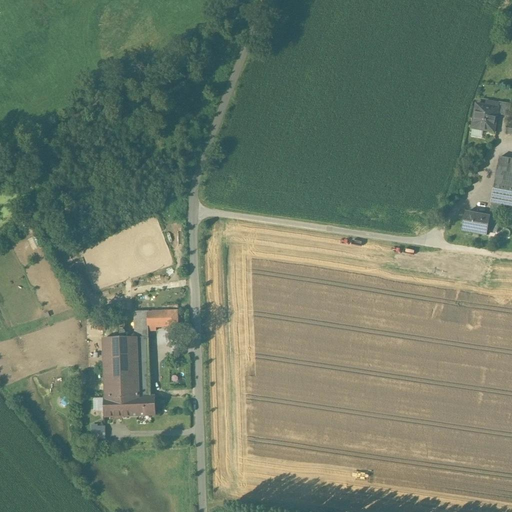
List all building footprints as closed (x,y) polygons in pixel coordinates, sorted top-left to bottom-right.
[(474,105),(471,129),(493,133),(497,109),(474,105)] [(511,161),(497,158),(487,204),(490,204),(499,206),(511,209),(511,161)] [(490,204),(488,218),(486,226),(494,228),(499,206),(490,204)] [(488,218),(462,212),(459,231),(484,236),(486,226),(488,218)] [(147,312),(148,328),(179,327),(178,311),(147,312)] [(147,312),(135,312),(136,339),(148,338),(148,328),(147,312)] [(106,398),(150,397),(148,338),(136,339),(104,340),(106,398)] [(106,398),(104,399),(104,418),(155,416),(155,397),(150,397),(106,398)]
